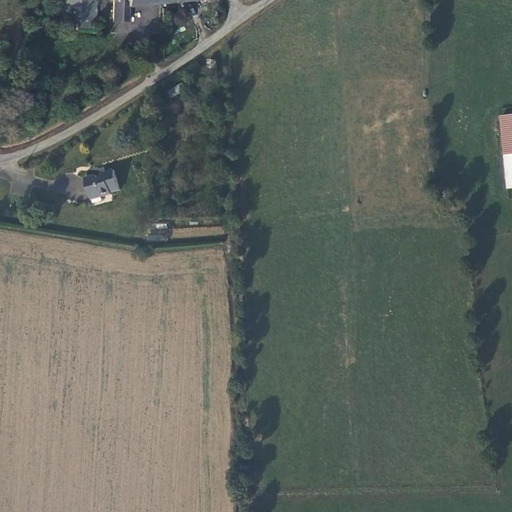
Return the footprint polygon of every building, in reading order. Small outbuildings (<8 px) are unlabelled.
[(60,0),(60,28),(94,28),(94,0),(60,0)] [(121,4),(155,2),(155,0),(105,0),(107,21),(122,20),(121,4)] [(234,70),(233,54),(225,54),(226,70),(234,70)] [(511,116),(503,118),(506,189),(511,188),(511,116)] [(452,160),(435,160),(436,176),(452,175),(452,160)] [(110,172),(97,176),(104,198),(115,195),(114,192),(134,186),(127,166),(118,169),(118,172),(111,174),(110,172)]
